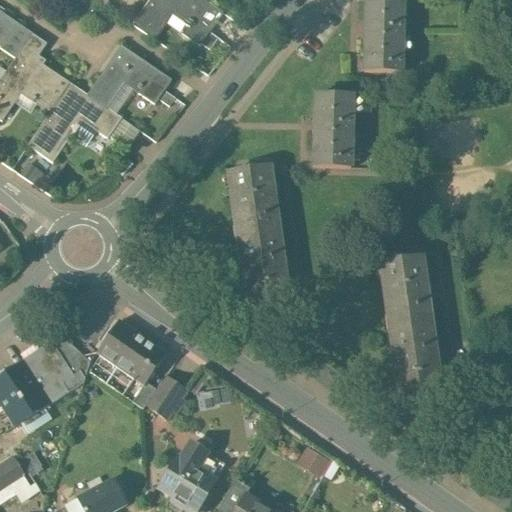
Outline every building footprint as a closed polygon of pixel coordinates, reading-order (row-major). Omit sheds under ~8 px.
[(203,1),(201,0),(150,0),(133,27),(154,41),(170,17),(186,28),(181,36),(199,48),(222,14),(203,1)] [(404,4),(367,4),(367,39),(404,40),(404,4)] [(33,37),(0,14),(0,51),(16,62),(33,37)] [(0,123),(2,125),(21,97),(51,116),(70,88),(33,62),(38,56),(39,57),(46,46),(33,37),(16,62),(0,85),(0,123)] [(404,40),(367,39),(366,75),(403,75),(404,40)] [(171,83),(122,48),(87,99),(107,112),(125,86),(155,107),(171,83)] [(87,99),(70,88),(51,116),(28,150),(53,166),(81,123),(108,141),(121,121),(107,112),(87,99)] [(353,100),(315,99),(315,134),(353,135),(353,100)] [(353,135),(315,134),(315,170),(352,170),(353,135)] [(244,243),(281,238),(271,169),(230,175),(238,230),(242,229),(244,243)] [(281,238),(244,243),(246,258),(243,259),(250,312),(291,306),(281,238)] [(393,334),(431,328),(421,261),(380,267),(387,321),(392,320),(393,334)] [(166,356),(119,323),(97,355),(143,389),(146,385),(166,356)] [(431,328),(393,334),(396,349),(392,350),(399,404),(441,398),(431,328)] [(79,356),(62,339),(52,346),(64,366),(79,356)] [(38,356),(26,363),(0,379),(0,410),(14,431),(69,395),(62,385),(73,378),(64,366),(52,346),(38,356)] [(89,365),(79,356),(64,366),(73,378),(62,385),(69,395),(83,386),(86,375),(89,365)] [(186,394),(166,380),(157,393),(146,409),(166,423),(171,415),(175,418),(185,404),(181,401),(186,394)] [(143,389),(132,405),(143,413),(146,409),(157,393),(146,385),(143,389)] [(209,458),(192,447),(181,464),(198,475),(207,461),(209,458)] [(306,449),(298,468),(324,478),(332,459),(306,449)] [(33,476),(44,471),(35,452),(24,457),(33,476)] [(12,459),(0,466),(0,507),(16,498),(20,505),(34,495),(12,459)] [(214,465),(207,461),(198,475),(215,485),(226,468),(216,462),(214,465)] [(181,464),(180,463),(162,490),(176,499),(173,504),(185,511),(198,511),(215,485),(198,475),(181,464)] [(50,494),(43,483),(35,488),(46,504),(50,494)] [(114,483),(78,502),(82,511),(115,511),(123,507),(124,509),(126,508),(123,502),(114,483)] [(237,485),(220,511),(237,511),(246,499),(247,499),(251,493),(245,490),(246,488),(244,487),(243,489),(237,485)] [(267,511),(247,499),(246,499),(237,511),(267,511)] [(82,511),(78,502),(66,508),(68,511),(82,511)] [(405,511),(406,511),(394,503),(388,511),(405,511)]
